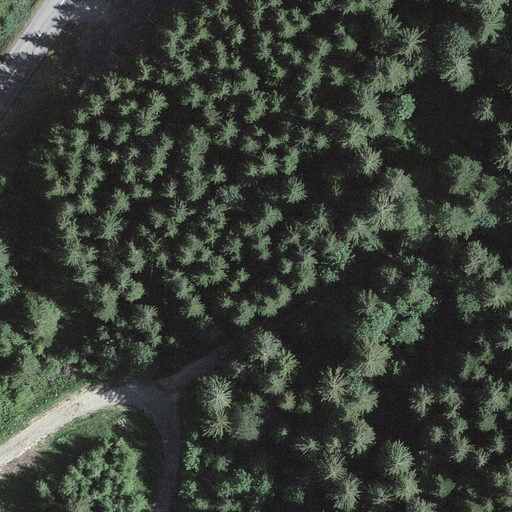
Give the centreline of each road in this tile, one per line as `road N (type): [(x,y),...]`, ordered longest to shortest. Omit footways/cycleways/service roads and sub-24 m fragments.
road 1 (track): [(155,404),(338,277),(511,216)]
road 2 (track): [(0,455),(77,404),(116,391),(140,395),(155,404),(166,434),(162,511)]
